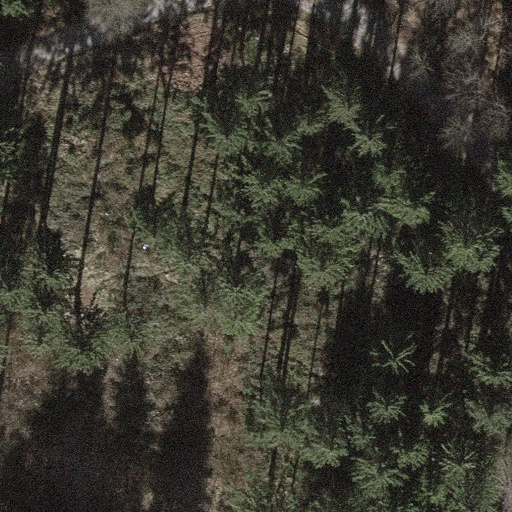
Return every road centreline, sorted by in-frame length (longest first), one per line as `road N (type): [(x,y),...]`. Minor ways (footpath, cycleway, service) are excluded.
road 1 (track): [(355,0),(511,184)]
road 2 (track): [(0,68),(158,0)]
